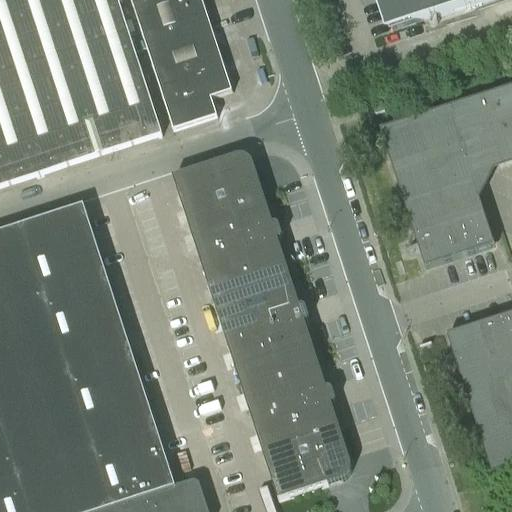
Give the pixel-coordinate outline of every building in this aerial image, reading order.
[(0,0),(0,191),(162,138),(116,0),(0,0)] [(232,95),(201,0),(129,0),(173,135),(217,121),(211,102),(232,95)] [(380,0),(392,33),(428,21),(428,22),(495,0),(380,0)] [(511,90),(380,133),(425,271),(495,249),(487,224),(478,227),(463,183),(469,171),(511,157),(511,90)] [(374,115),(384,112),(381,103),(371,106),(374,115)] [(173,181),(192,241),(269,216),(252,166),(247,161),(240,160),(173,181)] [(0,237),(0,511),(207,511),(199,487),(194,485),(175,491),(84,210),(0,237)] [(269,216),(192,241),(212,302),(289,277),(278,243),(281,242),(282,240),(279,229),(276,227),(273,228),(269,216)] [(289,277),(212,302),(239,384),(316,359),(305,325),(307,325),(309,322),(306,311),(302,309),(300,310),(289,277)] [(511,317),(447,339),(492,477),(511,470),(511,317)] [(316,359),(239,384),(258,444),(335,419),(331,408),(334,407),(336,403),(332,393),(329,391),(326,392),(316,359)] [(335,419),(258,444),(278,504),(342,483),(345,482),(348,480),(350,477),(351,473),(351,470),(350,466),(335,419)]
